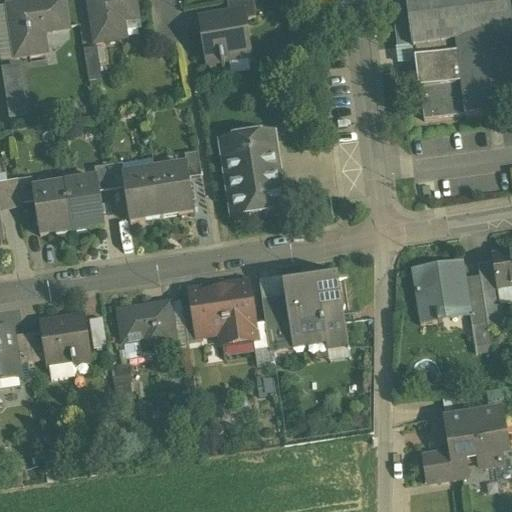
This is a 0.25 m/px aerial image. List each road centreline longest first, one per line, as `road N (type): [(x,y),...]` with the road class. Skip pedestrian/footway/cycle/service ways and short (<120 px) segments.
road 1 (residential): [(383,234),(0,291)]
road 2 (residential): [(383,234),(384,511)]
road 3 (residential): [(351,0),(383,234)]
road 4 (residential): [(511,214),(383,234)]
